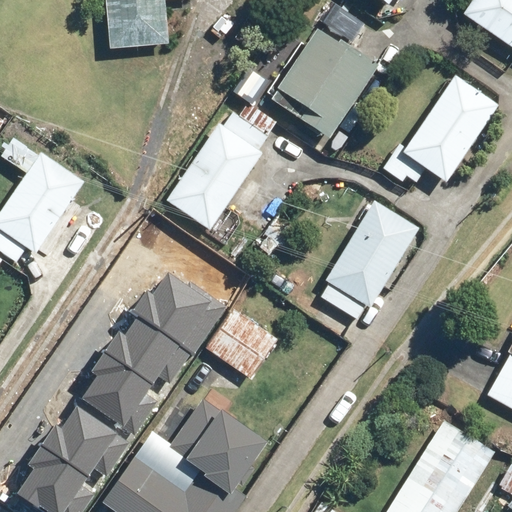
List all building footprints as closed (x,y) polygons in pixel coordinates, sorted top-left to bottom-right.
[(97,0),(102,46),(165,40),(161,0),(97,0)] [(511,50),(511,0),(471,0),(460,20),(511,50)] [(328,2),(315,22),(349,44),(362,25),(328,2)] [(323,141),(369,68),(309,29),(262,102),(323,141)] [(441,186),(492,104),(445,75),(394,157),(441,186)] [(207,236),(259,153),(210,122),(158,205),(207,236)] [(0,194),(0,231),(30,253),(81,183),(33,149),(0,194)] [(369,308),(414,230),(367,203),(322,281),(369,308)] [(323,255),(334,234),(309,221),(298,241),(323,255)] [(208,304),(165,275),(150,297),(143,292),(130,310),(137,315),(181,344),(208,304)] [(114,322),(127,303),(102,286),(81,319),(99,331),(108,317),(114,322)] [(224,306),(195,347),(246,384),(276,343),(224,306)] [(181,344),(137,315),(121,337),(114,333),(102,351),(153,385),(181,344)] [(511,349),(489,394),(511,405),(511,349)] [(95,375),(80,398),(125,428),(153,385),(102,351),(88,371),(95,375)] [(148,428),(99,503),(112,511),(232,511),(245,494),(235,487),(264,443),(199,400),(171,443),(148,428)] [(34,468),(18,493),(48,511),(75,511),(87,494),(73,486),(89,461),(105,471),(123,443),(75,414),(62,433),(52,426),(28,464),(34,468)] [(381,511),(452,511),(484,456),(430,426),(381,511)] [(511,466),(507,462),(490,480),(511,499),(511,466)] [(341,511),(320,498),(310,511),(341,511)]
